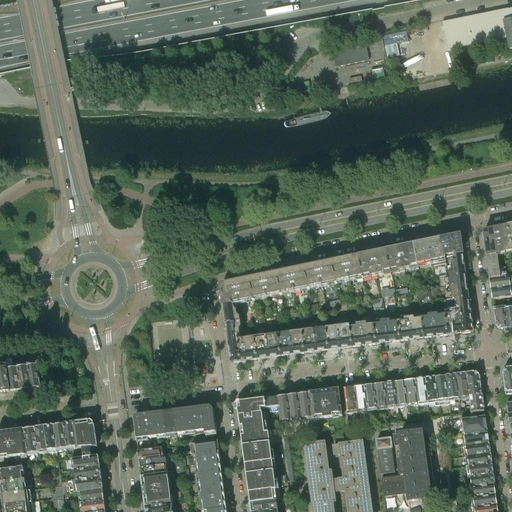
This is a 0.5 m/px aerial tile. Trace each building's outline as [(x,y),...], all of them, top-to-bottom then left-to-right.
[(511,9),(444,24),(449,49),(505,38),(508,52),(511,50),(511,9)] [(383,40),(386,50),(408,45),(408,42),(404,43),(402,36),(383,40)] [(332,51),(335,68),(369,61),(365,44),(332,51)] [(345,70),(369,65),(368,62),(345,67),(345,70)] [(507,227),(495,229),(500,253),(511,251),(507,227)] [(495,229),(484,231),(487,256),(497,254),(500,253),(495,229)] [(460,236),(440,240),(443,257),(451,256),(462,254),(460,236)] [(440,240),(412,246),(417,267),(444,262),(443,257),(440,240)] [(412,246),(385,252),(390,273),(417,267),(412,246)] [(385,252),(358,257),(362,279),(390,273),(385,252)] [(462,254),(451,256),(452,263),(450,264),(450,267),(451,269),(449,272),(449,274),(447,274),(448,278),(444,279),(442,281),(443,288),(466,284),(462,254)] [(497,254),(487,256),(490,280),(507,278),(506,267),(504,268),(499,268),(498,263),(497,254)] [(358,257),(330,263),(335,284),(362,279),(358,257)] [(330,263),(303,269),(308,290),(335,284),(330,263)] [(308,290),(303,269),(276,274),(281,296),(308,290)] [(276,274),(249,280),(253,301),(281,296),(276,274)] [(511,276),(507,278),(490,280),(491,290),(511,287),(511,276)] [(253,301),(249,280),(235,283),(239,304),(253,301)] [(235,283),(221,286),(224,307),(233,305),(239,304),(235,283)] [(466,284),(443,288),(444,293),(447,295),(450,295),(450,298),(452,298),(453,301),(455,303),(455,306),(458,309),(458,312),(459,312),(460,316),(470,314),(466,284)] [(511,297),(511,287),(491,290),(493,300),(500,299),(503,299),(511,297)] [(429,298),(428,290),(416,292),(418,302),(422,302),(422,298),(429,298)] [(233,305),(224,307),(226,325),(240,323),(239,318),(237,315),(236,311),(234,309),(233,305)] [(504,306),(493,307),(496,327),(499,330),(506,329),(504,306)] [(456,312),(443,314),(446,336),(470,333),(473,333),(473,330),(470,314),(460,316),(459,312),(458,312),(456,312)] [(446,336),(443,314),(431,315),(434,338),(446,336)] [(434,338),(431,315),(419,317),(422,339),(434,338)] [(422,339),(419,317),(408,318),(410,341),(422,339)] [(410,341),(408,318),(395,320),(398,342),(410,341)] [(398,342),(395,320),(384,321),(387,344),(398,342)] [(387,344),(384,321),(372,323),(375,345),(387,344)] [(240,323),(226,325),(229,344),(238,342),(237,340),(238,339),(238,336),(239,334),(238,329),(241,327),(240,323)] [(375,345),(372,323),(360,324),(363,347),(375,345)] [(363,347),(360,324),(348,326),(351,348),(363,347)] [(351,348),(348,326),(336,327),(339,350),(351,348)] [(339,350),(336,327),(324,329),(327,351),(339,350)] [(327,351),(324,329),(312,330),(315,353),(327,351)] [(315,353),(312,330),(301,332),(303,354),(315,353)] [(303,354),(301,332),(288,333),(291,356),(303,354)] [(291,356),(288,333),(277,335),(280,357),(291,356)] [(280,357),(277,335),(265,336),(268,359),(280,357)] [(268,359),(265,336),(253,338),(256,360),(268,359)] [(256,360),(253,338),(242,339),(244,362),(256,360)] [(244,362),(242,339),(238,339),(237,340),(238,342),(229,344),(231,364),(234,363),(244,362)] [(37,363),(27,365),(30,389),(40,388),(37,363)] [(6,365),(0,365),(0,392),(10,392),(7,367),(6,365)] [(27,365),(16,366),(20,390),(30,389),(27,365)] [(16,366),(7,367),(10,392),(20,390),(16,366)] [(511,367),(505,369),(502,372),(506,396),(511,395),(511,367)] [(476,373),(469,373),(465,374),(468,397),(482,395),(479,375),(476,373)] [(468,397),(465,374),(455,375),(458,399),(464,398),(468,397)] [(455,375),(445,376),(448,400),(454,399),(454,405),(459,404),(458,399),(455,375)] [(445,376),(435,378),(438,401),(444,400),(444,406),(449,405),(448,400),(445,376)] [(435,378),(424,379),(428,402),(433,402),(434,407),(439,406),(438,401),(435,378)] [(424,379),(415,380),(414,380),(417,406),(428,405),(428,402),(424,379)] [(414,380),(405,381),(404,382),(407,407),(417,406),(414,380)] [(404,382),(394,383),(397,409),(407,407),(404,382)] [(394,383),(384,384),(387,410),(397,409),(394,383)] [(384,384),(375,385),(374,385),(377,411),(387,410),(384,384)] [(374,385),(364,387),(367,412),(377,411),(374,385)] [(364,387),(353,388),(357,414),(367,412),(364,387)] [(353,388),(344,389),(347,415),(357,414),(353,388)] [(339,390),(328,391),(332,415),(337,415),(337,417),(342,417),(339,390)] [(332,418),(332,415),(328,391),(319,392),(322,416),(328,416),(328,419),(332,418)] [(319,392),(308,394),(311,417),(318,416),(319,420),(323,419),(322,416),(319,392)] [(308,394),(298,395),(301,419),(301,422),(307,421),(307,419),(311,418),(311,417),(308,394)] [(287,396),(290,421),(291,423),(297,422),(296,420),(301,419),(298,395),(287,396)] [(484,412),(482,395),(468,397),(464,398),(464,403),(470,403),(471,414),(484,412)] [(287,396),(277,398),(278,412),(279,412),(281,425),(287,424),(287,422),(290,421),(287,396)] [(277,398),(266,399),(264,399),(265,409),(270,409),(270,413),(278,412),(277,398)] [(265,409),(264,399),(239,402),(237,406),(238,416),(261,413),(261,410),(265,409)] [(210,406),(206,407),(201,407),(205,434),(216,433),(213,409),(210,406)] [(201,407),(188,409),(183,410),(186,437),(205,434),(201,407)] [(183,410),(173,411),(177,438),(177,435),(185,434),(186,437),(183,410)] [(173,411),(163,412),(167,439),(177,438),(173,411)] [(163,412),(149,414),(136,416),(133,419),(136,440),(166,436),(166,439),(167,439),(163,412)] [(268,433),(266,423),(264,423),(262,413),(261,413),(238,416),(241,437),(268,433)] [(460,420),(462,437),(487,434),(485,417),(460,420)] [(97,447),(94,425),(94,424),(91,421),(83,422),(86,448),(97,447)] [(86,448),(83,422),(73,423),(76,446),(82,445),(83,449),(86,448)] [(76,446),(73,423),(64,425),(67,447),(73,447),(73,450),(77,450),(76,446)] [(64,425),(54,426),(57,449),(63,448),(64,451),(67,451),(67,447),(64,425)] [(54,426),(44,427),(48,450),(53,449),(54,453),(58,452),(57,449),(54,426)] [(44,427),(35,428),(38,451),(44,450),(44,454),(48,454),(48,450),(44,427)] [(25,430),(28,453),(28,454),(34,453),(34,455),(39,455),(38,451),(35,428),(25,430)] [(25,430),(15,431),(18,454),(19,458),(23,457),(22,453),(28,453),(25,430)] [(18,454),(15,431),(5,432),(9,459),(13,458),(13,455),(18,454)] [(5,432),(0,432),(0,460),(9,459),(5,432)] [(422,432),(408,434),(394,436),(395,446),(401,445),(403,462),(398,463),(400,476),(405,476),(408,502),(431,499),(422,432)] [(274,471),(270,442),(269,433),(268,433),(241,437),(246,475),(274,471)] [(487,434),(462,437),(461,437),(463,448),(488,444),(487,434)] [(207,444),(206,437),(187,440),(188,446),(207,444)] [(395,473),(390,440),(390,439),(385,440),(385,437),(381,438),(381,440),(376,441),(381,475),(395,473)] [(293,482),(288,439),(284,440),(290,482),(293,482)] [(193,446),(197,474),(222,471),(218,443),(193,446)] [(371,511),(362,443),(343,446),(333,447),(334,455),(341,454),(344,480),(332,482),(331,473),(328,473),(324,444),(305,446),(313,511),(333,511),(332,503),(335,502),(334,493),(346,491),(348,511),(371,511)] [(488,444),(463,448),(464,458),(490,454),(488,444)] [(100,467),(98,457),(92,457),(91,455),(91,448),(86,448),(85,449),(86,458),(72,460),(72,464),(75,464),(76,470),(100,467)] [(163,448),(138,452),(140,463),(164,459),(163,448)] [(490,454),(464,458),(466,468),(491,464),(490,454)] [(172,465),(171,458),(164,459),(140,463),(139,466),(140,468),(172,465)] [(183,471),(182,463),(174,464),(172,465),(140,468),(142,477),(168,474),(183,471)] [(491,464),(466,468),(467,478),(493,474),(491,464)] [(100,467),(76,470),(73,471),(74,475),(76,474),(77,481),(101,478),(100,467)] [(25,468),(0,470),(0,476),(1,483),(26,480),(25,468)] [(222,471),(197,474),(198,484),(223,481),(222,471)] [(276,490),(274,471),(246,475),(249,494),(275,490),(276,490)] [(168,494),(167,488),(170,488),(170,484),(167,484),(166,478),(168,478),(168,474),(142,477),(146,507),(169,504),(169,498),(171,498),(171,494),(168,494)] [(493,474),(467,478),(469,488),(494,485),(493,474)] [(103,489),(101,478),(77,481),(62,483),(62,487),(63,495),(79,493),(103,489)] [(26,480),(1,483),(3,495),(28,491),(26,480)] [(223,481),(198,484),(202,511),(227,509),(223,481)] [(494,485),(469,488),(469,493),(472,493),(473,498),(495,495),(494,485)] [(62,487),(57,488),(54,488),(55,495),(52,495),(53,499),(64,498),(63,495),(62,487)] [(103,489),(79,493),(80,503),(104,500),(103,489)] [(277,501),(276,495),(275,490),(249,494),(249,499),(250,504),(277,501)] [(32,491),(28,491),(3,495),(3,500),(2,501),(2,503),(3,505),(4,506),(33,502),(32,491)] [(495,495),(473,498),(470,498),(471,503),(474,503),(475,508),(497,505),(495,495)] [(66,510),(64,498),(53,499),(54,511),(66,510)] [(104,500),(80,503),(81,511),(95,511),(106,511),(104,500)] [(262,511),(278,510),(277,501),(250,504),(251,511),(262,511)] [(34,511),(33,502),(4,506),(5,511),(4,511),(34,511)]
